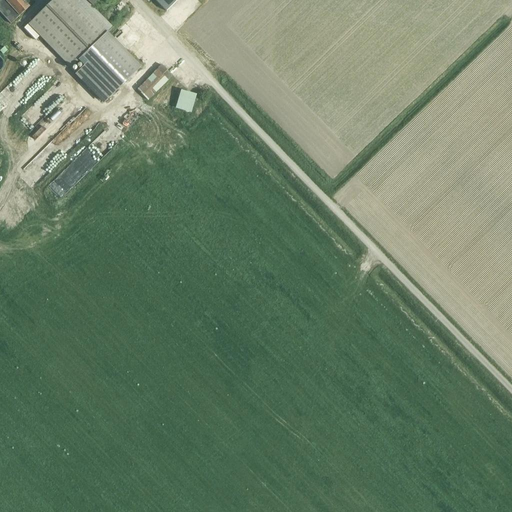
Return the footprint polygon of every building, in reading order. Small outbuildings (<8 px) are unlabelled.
[(0,0),(0,13),(1,14),(10,25),(29,8),(22,0),(0,0)] [(106,35),(113,28),(91,7),(84,0),(53,0),(28,25),(71,68),(77,62),(106,35)] [(178,0),(154,0),(166,12),(178,0)] [(104,103),(139,69),(114,43),(106,35),(77,62),(83,67),(90,74),(83,81),(104,103)] [(137,91),(147,101),(171,76),(162,66),(137,91)] [(180,91),(175,108),(191,113),(196,96),(180,91)] [(0,116),(12,102),(0,92),(0,116)] [(22,119),(32,128),(50,109),(40,100),(22,119)] [(131,109),(123,118),(129,124),(137,114),(131,109)] [(122,124),(116,132),(121,136),(128,128),(122,124)] [(73,165),(85,176),(103,158),(91,146),(73,165)] [(38,160),(23,169),(32,185),(48,175),(38,160)]
